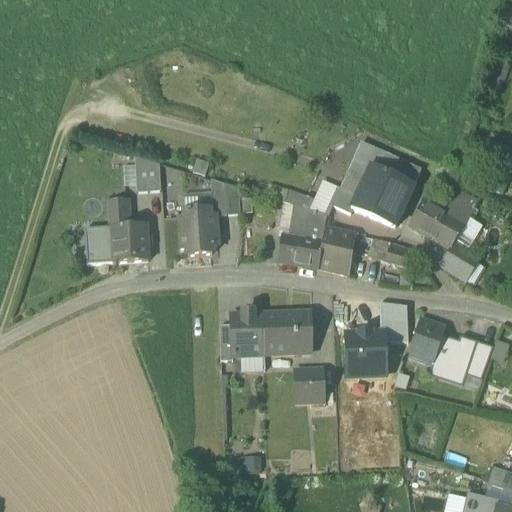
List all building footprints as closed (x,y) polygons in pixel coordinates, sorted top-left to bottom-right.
[(482,157),(509,165),(511,155),(511,148),(488,141),(482,157)] [(420,173),(361,145),(340,191),(356,199),(361,188),(371,169),(413,189),(420,173)] [(136,196),(160,195),(159,168),(134,161),(136,196)] [(455,188),(455,187),(461,175),(440,166),(434,181),(455,188)] [(371,169),(361,188),(405,207),(413,189),(371,169)] [(467,191),(471,180),(461,175),(455,187),(467,191)] [(321,182),(313,202),(308,213),(327,218),(328,219),(332,209),(328,208),(336,190),(321,182)] [(237,192),(224,188),(210,183),(213,219),(215,218),(215,220),(227,219),(239,218),(237,192)] [(361,188),(356,199),(350,212),(352,213),(394,230),(405,207),(361,188)] [(350,217),(352,213),(350,212),(356,199),(340,191),(336,190),(328,208),(332,209),(350,217)] [(408,228),(450,253),(454,245),(469,220),(479,204),(457,191),(444,216),(422,203),(408,228)] [(293,208),(308,213),(313,202),(288,193),(284,206),(293,208)] [(109,206),(109,217),(126,216),(125,205),(109,206)] [(288,241),(321,247),(324,230),(327,218),(308,213),(293,208),(291,223),(288,241)] [(187,253),(187,260),(212,258),(211,251),(217,250),(215,220),(215,218),(213,219),(209,219),(208,212),(184,214),(184,221),(179,221),(181,253),(187,253)] [(109,217),(110,231),(128,230),(127,216),(126,216),(109,217)] [(454,245),(467,253),(482,228),(469,220),(454,245)] [(279,239),(282,240),(288,241),(291,223),(281,222),(279,239)] [(146,229),(128,230),(110,231),(112,267),(148,265),(146,229)] [(324,230),(321,247),(317,272),(347,279),(353,237),(324,230)] [(112,267),(110,231),(90,232),(92,268),(112,267)] [(85,268),(92,268),(90,232),(83,232),(85,268)] [(278,265),(317,272),(321,247),(288,241),(282,240),(278,265)] [(367,260),(384,264),(390,246),(373,242),(367,260)] [(440,268),(465,284),(476,265),(479,260),(467,253),(454,245),(450,253),(440,268)] [(384,264),(405,270),(411,253),(392,247),(390,246),(384,264)] [(476,265),(465,284),(474,289),(485,270),(476,265)] [(379,306),(380,336),(383,336),(384,346),(407,345),(406,310),(379,306)] [(309,316),(261,318),(263,359),(310,357),(309,316)] [(239,359),(263,359),(261,318),(253,318),(243,318),(231,318),(232,359),(239,359)] [(408,361),(432,369),(441,342),(445,329),(420,320),(408,361)] [(220,329),(221,365),(232,364),(231,328),(220,329)] [(358,337),(345,337),(347,379),(385,378),(384,346),(383,336),(380,336),(370,337),(370,334),(358,334),(358,337)] [(456,347),(441,342),(432,369),(429,376),(447,382),(452,368),(465,373),(474,344),(459,339),(456,347)] [(492,350),(474,344),(465,373),(463,378),(466,379),(480,383),(492,350)] [(263,359),(239,359),(240,376),(263,375),(263,359)] [(428,379),(462,390),(466,379),(463,378),(465,373),(452,368),(447,382),(429,376),(428,379)] [(294,373),(295,408),(311,407),(310,373),(294,373)] [(310,373),(311,407),(324,407),(323,373),(310,373)] [(257,459),(233,459),(234,476),(258,476),(257,459)] [(511,494),(511,478),(494,472),(489,486),(511,494)] [(466,501),(462,511),(494,511),(510,511),(511,508),(511,507),(499,505),(499,503),(467,496),(466,501)] [(448,497),(444,511),(462,511),(466,501),(448,497)]
